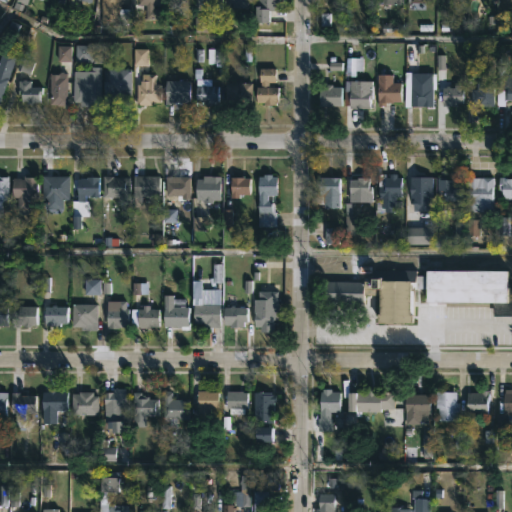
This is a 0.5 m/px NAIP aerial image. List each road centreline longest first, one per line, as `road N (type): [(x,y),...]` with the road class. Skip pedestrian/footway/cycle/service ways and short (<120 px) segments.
road 1 (residential): [(302,0),(298,511)]
road 2 (residential): [(511,360),(0,359)]
road 3 (residential): [(511,141),(0,140)]
